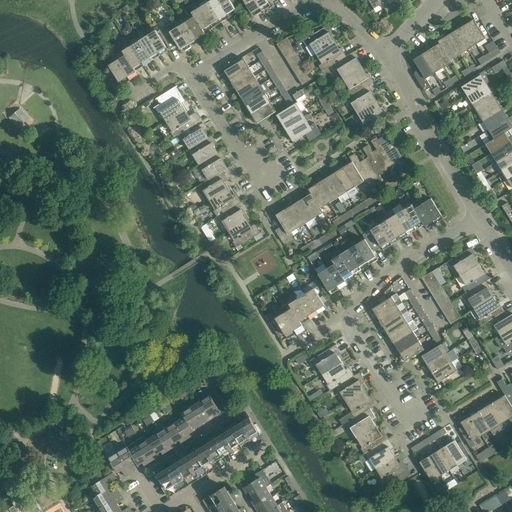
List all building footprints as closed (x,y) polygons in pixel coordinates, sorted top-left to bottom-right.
[(216,26),(221,22),(207,0),(200,0),(197,2),(213,28),(213,27),(211,24),(214,22),(216,26)] [(224,21),(229,17),(218,0),(207,0),(221,22),(219,19),(222,17),(224,21)] [(235,9),(230,0),(218,0),(229,17),(227,14),(230,12),(232,15),(237,12),(235,9)] [(262,11),(254,0),(242,0),(245,4),(240,7),(245,15),(250,11),(253,16),(262,11)] [(254,0),(262,11),(260,7),(262,6),(265,9),(270,6),(268,2),(266,0),(254,0)] [(368,0),(373,8),(379,5),(380,7),(384,4),(381,0),(361,0),(363,3),(368,0)] [(197,2),(188,8),(194,17),(195,17),(202,29),(203,29),(205,32),(213,28),(197,2)] [(195,17),(194,17),(187,22),(199,42),(197,39),(200,37),(202,40),(207,37),(205,33),(206,33),(205,32),(203,29),(202,29),(195,17)] [(474,20),(465,25),(477,44),(486,39),(474,20)] [(181,49),(184,47),(186,50),(191,47),(178,27),(175,22),(159,31),(170,50),(178,45),(183,52),(181,49)] [(194,45),(199,42),(187,22),(178,27),(191,47),(189,44),(192,42),(194,45)] [(303,33),(296,38),(297,38),(300,43),(302,42),(303,41),(307,46),(305,47),(311,57),(316,54),(335,42),(331,36),(333,34),(328,26),(329,25),(328,25),(317,32),(315,29),(303,33)] [(468,49),(477,44),(465,25),(456,31),(468,49)] [(156,30),(147,35),(160,56),(158,52),(160,50),(163,54),(168,50),(166,47),(156,30)] [(459,55),(468,49),(456,31),(447,36),(459,55)] [(154,59),(160,56),(147,35),(139,41),(152,61),(150,57),(152,56),(154,59)] [(450,60),(451,60),(459,55),(447,36),(438,41),(440,44),(440,43),(450,60)] [(288,37),(277,44),(280,49),(291,42),(288,37)] [(139,41),(131,46),(143,66),(144,66),(141,62),(144,61),(146,64),(152,61),(139,41)] [(294,47),(291,42),(280,49),(283,54),(294,47)] [(335,42),(316,54),(322,63),(318,65),(322,71),(320,71),(321,72),(323,71),(330,67),(330,66),(346,56),(341,47),(339,48),(335,42)] [(440,43),(440,44),(431,49),(443,68),(452,62),(451,60),(450,60),(440,43)] [(122,51),(123,52),(125,55),(133,67),(136,66),(138,69),(143,66),(131,46),(122,51)] [(294,47),(283,54),(286,59),(297,52),(294,47)] [(434,73),(443,68),(431,49),(430,47),(427,49),(428,51),(422,54),(434,73)] [(487,61),(499,53),(500,52),(497,47),(484,56),(487,61)] [(337,70),(343,79),(362,67),(358,61),(360,60),(355,51),(356,51),(356,50),(346,56),(330,66),(330,67),(333,72),(337,70)] [(125,55),(123,52),(122,51),(118,54),(118,55),(115,57),(117,60),(130,80),(128,77),(130,75),(133,78),(138,75),(136,72),(133,67),(125,55)] [(261,60),(266,57),(262,51),(257,54),(261,60)] [(300,58),(297,52),(286,59),(289,64),(300,58)] [(434,73),(422,54),(421,52),(418,54),(419,56),(413,60),(419,69),(415,71),(414,72),(414,73),(414,74),(414,75),(424,91),(431,86),(426,78),(434,73)] [(481,64),(487,61),(484,56),(478,59),(481,64)] [(265,66),(270,63),(266,57),(261,60),(265,66)] [(230,79),(249,67),(243,58),(224,70),(230,79)] [(304,63),(300,58),(289,64),(292,69),(304,63)] [(124,84),(130,80),(117,60),(109,65),(119,82),(122,80),(124,84)] [(506,66),(503,60),(487,70),(489,73),(493,74),(506,66)] [(304,63),(292,69),(296,75),(307,68),(304,63)] [(471,73),(477,69),(474,64),(468,68),(471,73)] [(230,79),(228,81),(230,83),(232,82),(236,88),(255,76),(249,67),(230,79)] [(362,67),(343,79),(349,89),(345,91),(348,97),(349,97),(368,85),(369,85),(375,81),(375,80),(373,81),(368,73),(366,74),(362,67)] [(272,77),(277,74),(273,68),(268,71),(272,77)] [(310,73),(307,68),(296,75),(299,80),(310,73)] [(465,77),(471,73),(468,68),(462,72),(465,77)] [(321,72),(317,74),(318,75),(320,79),(326,76),(323,71),(321,72)] [(467,95),(486,83),(489,82),(486,78),(487,78),(483,71),(479,74),(479,75),(462,86),(467,95)] [(313,78),(310,73),(299,80),(302,85),(313,78)] [(276,83),(280,80),(277,74),(272,77),(276,83)] [(450,79),(453,84),(459,80),(456,75),(450,79)] [(260,85),(255,76),(236,88),(241,97),(260,85)] [(447,88),(453,84),(450,79),(444,83),(447,88)] [(467,95),(473,104),(492,92),(494,90),(491,86),(489,88),(486,83),(467,95)] [(167,121),(185,109),(181,103),(183,102),(180,99),(182,97),(176,87),(177,86),(177,85),(156,99),(157,99),(160,103),(153,108),(154,108),(155,108),(158,113),(160,111),(167,121)] [(241,97),(239,98),(241,101),(243,99),(247,105),(265,94),(260,85),(241,97)] [(352,103),(358,113),(376,101),(372,95),(374,93),(369,85),(368,85),(349,97),(348,97),(343,100),(343,101),(345,100),(348,105),(352,103)] [(283,95),(288,92),(284,86),(279,89),(283,95)] [(432,90),(435,95),(441,91),(438,86),(432,90)] [(282,124),(301,112),(306,109),(301,100),(306,97),(302,90),(293,95),(297,102),(275,116),(277,119),(279,118),(282,124)] [(291,98),(291,96),(288,92),(283,95),(286,101),(291,98)] [(497,101),(492,92),(473,104),(478,112),(497,101)] [(248,108),(252,114),(271,102),(265,94),(247,105),(244,107),(246,110),(248,108)] [(322,103),(325,109),(330,106),(327,100),(322,103)] [(450,105),(447,100),(440,104),(443,109),(450,105)] [(380,108),(376,101),(358,113),(364,122),(360,125),(363,130),(362,131),(389,115),(388,114),(387,115),(382,106),(380,108)] [(483,121),(502,109),(497,101),(478,112),(483,121)] [(253,117),(254,117),(257,123),(276,111),(271,102),(252,114),(250,115),(251,117),(253,117)] [(342,102),(336,105),(339,110),(345,106),(342,102)] [(334,112),(330,106),(325,109),(329,115),(334,112)] [(11,119),(17,126),(23,120),(20,116),(23,114),(18,109),(13,113),(15,116),(11,119)] [(172,138),(173,138),(204,119),(202,120),(202,119),(199,114),(197,116),(195,112),(189,116),(185,109),(167,121),(172,131),(170,132),(174,137),(172,138)] [(483,121),(489,130),(508,118),(502,109),(483,121)] [(307,121),(313,117),(310,113),(304,117),(301,112),(282,124),(280,125),(282,128),(284,127),(288,132),(307,121)] [(489,130),(485,132),(490,141),(509,130),(511,127),(511,115),(508,118),(489,130)] [(204,119),(173,138),(173,139),(178,135),(182,141),(184,139),(190,149),(186,151),(213,134),(208,137),(204,131),(206,130),(204,127),(206,125),(203,120),(204,119)] [(307,121),(288,132),(286,134),(287,137),(289,135),(293,141),(305,134),(310,141),(321,134),(315,123),(310,126),(307,121)] [(402,157),(385,130),(380,133),(385,142),(381,144),(393,165),(397,162),(396,160),(402,157)] [(511,135),(509,130),(490,141),(486,143),(491,153),(511,139),(511,135)] [(214,135),(213,134),(186,151),(187,151),(188,151),(191,156),(193,155),(199,164),(196,166),(223,149),(218,152),(214,146),(215,145),(213,142),(215,141),(212,136),(214,135)] [(388,168),(393,165),(381,144),(377,137),(371,141),(377,149),(373,152),(385,172),(389,170),(388,168)] [(497,161),(511,151),(511,139),(491,153),(497,161)] [(380,175),(385,172),(373,152),(368,145),(363,148),(368,157),(364,159),(377,180),(381,177),(380,175)] [(223,150),(223,149),(196,166),(196,167),(197,166),(201,171),(203,170),(209,179),(222,171),(223,171),(230,167),(229,166),(227,167),(223,161),(225,161),(223,157),(225,156),(222,151),(223,150)] [(502,170),(511,163),(511,151),(497,161),(502,170)] [(373,182),(377,180),(364,159),(360,162),(355,153),(349,157),(352,162),(353,162),(364,181),(366,184),(372,180),(373,182)] [(352,162),(343,167),(355,186),(364,181),(353,162),(352,162)] [(511,163),(502,170),(507,179),(511,175),(511,163)] [(347,192),(355,186),(343,167),(335,173),(347,192)] [(226,176),(223,171),(222,171),(209,179),(197,187),(198,187),(202,192),(204,190),(210,200),(228,188),(224,182),(226,181),(224,178),(226,176)] [(335,173),(326,178),(338,197),(347,192),(335,173)] [(329,202),(338,197),(326,178),(325,176),(317,181),(318,183),(317,183),(329,202)] [(309,189),(321,208),(329,202),(317,183),(318,183),(317,181),(313,183),(315,185),(309,189)] [(412,187),(409,182),(404,185),(407,190),(412,187)] [(228,188),(210,200),(216,210),(214,211),(217,216),(215,217),(216,217),(243,201),(243,200),(241,201),(238,196),(236,197),(234,194),(232,195),(228,188)] [(321,208),(309,189),(308,189),(309,190),(306,191),(308,195),(303,199),(302,199),(314,218),(323,212),(321,208)] [(393,192),(385,197),(386,198),(386,199),(388,202),(389,204),(397,199),(396,197),(395,195),(393,192)] [(305,223),(314,218),(302,199),(303,199),(301,196),(298,198),(300,200),(294,204),(305,223)] [(377,201),(374,196),(368,200),(371,205),(377,201)] [(431,198),(423,203),(435,224),(435,223),(433,220),(436,218),(438,222),(444,218),(441,215),(442,215),(431,198)] [(420,199),(412,204),(415,208),(414,208),(422,221),(424,225),(427,229),(435,224),(423,203),(420,199)] [(223,221),(229,231),(247,219),(243,213),(245,212),(243,208),(245,207),(242,202),(243,201),(216,217),(216,218),(217,217),(221,222),(223,221)] [(340,201),(335,204),(341,213),(346,210),(340,201)] [(297,228),(305,223),(294,204),(292,202),(290,203),(291,206),(285,209),(285,210),(297,228)] [(511,210),(507,202),(502,206),(511,222),(511,210)] [(359,212),(365,208),(362,203),(356,207),(359,212)] [(412,204),(404,209),(416,229),(414,226),(417,224),(419,228),(424,225),(422,221),(414,208),(415,208),(412,204)] [(288,234),(297,228),(285,210),(285,209),(284,207),(281,209),(282,211),(276,215),(283,226),(276,230),(283,242),(290,237),(288,234)] [(353,216),(359,212),(356,207),(350,211),(353,216)] [(411,233),(416,229),(404,209),(395,214),(408,235),(408,234),(406,231),(409,229),(411,233)] [(350,217),(347,212),(339,218),(342,223),(350,217)] [(395,243),(400,240),(387,219),(383,213),(375,218),(379,224),(392,245),(392,244),(390,241),(393,239),(395,243)] [(395,214),(387,219),(400,240),(400,239),(398,236),(401,234),(403,238),(408,235),(395,214)] [(342,223),(339,218),(333,221),(336,226),(342,223)] [(251,225),(247,219),(229,231),(235,240),(233,242),(236,247),(235,248),(236,247),(238,250),(242,247),(241,245),(262,231),(260,232),(257,227),(255,228),(253,225),(251,225)] [(355,223),(352,219),(344,224),(346,228),(355,223)] [(384,245),(386,248),(392,245),(379,224),(363,235),(365,239),(373,252),(384,245)] [(343,225),(337,229),(340,234),(346,230),(343,225)] [(328,240),(337,235),(334,230),(325,235),(328,240)] [(328,240),(325,235),(319,239),(322,244),(328,240)] [(365,239),(357,244),(369,264),(367,261),(370,259),(372,263),(378,259),(376,256),(373,252),(365,239)] [(307,245),(310,250),(316,246),(313,241),(307,245)] [(364,268),(369,264),(357,244),(348,249),(361,269),(359,266),(362,264),(364,268)] [(304,254),(310,250),(307,245),(301,249),(304,254)] [(454,266),(460,275),(479,264),(474,257),(476,256),(471,248),(472,247),(472,246),(445,263),(446,263),(447,263),(450,268),(454,266)] [(260,275),(279,263),(269,247),(250,260),(260,275)] [(337,249),(329,254),(345,280),(346,280),(343,276),(345,274),(348,278),(353,274),(340,254),(337,249)] [(356,273),(361,269),(348,249),(340,254),(353,274),(351,271),(354,269),(356,273)] [(317,252),(308,257),(311,262),(320,257),(317,252)] [(347,284),(345,280),(329,254),(328,254),(334,264),(327,269),(339,289),(337,285),(340,284),(342,287),(347,284)] [(482,270),(479,264),(460,275),(466,285),(462,287),(465,293),(466,293),(485,281),(491,277),(491,276),(489,277),(484,269),(482,270)] [(318,274),(328,291),(332,289),(334,292),(339,289),(327,269),(318,274)] [(421,278),(425,283),(435,277),(431,271),(421,278)] [(425,283),(428,288),(438,282),(435,277),(425,283)] [(443,278),(438,281),(441,287),(446,284),(443,278)] [(317,287),(314,281),(303,288),(302,288),(305,294),(318,314),(316,310),(319,309),(321,312),(327,309),(317,293),(320,291),(317,287),(318,287),(317,286),(317,287)] [(490,290),(485,281),(466,293),(465,293),(460,296),(460,297),(461,296),(464,301),(468,299),(474,309),(493,297),(489,291),(490,290)] [(438,282),(428,288),(431,293),(441,287),(438,282)] [(431,293),(434,298),(444,292),(441,287),(431,293)] [(409,298),(414,295),(410,289),(405,292),(409,298)] [(434,298),(437,303),(447,297),(444,292),(434,298)] [(370,309),(372,313),(374,312),(378,317),(397,306),(402,302),(396,293),(386,299),(384,296),(378,299),(380,303),(370,309)] [(305,294),(297,299),(310,319),(308,315),(311,314),(313,317),(318,314),(305,294)] [(300,321),(300,320),(302,319),(305,322),(310,319),(297,299),(295,295),(287,301),(288,303),(291,308),(292,308),(300,321)] [(417,301),(414,295),(409,298),(412,304),(417,301)] [(447,297),(437,303),(440,308),(451,302),(447,297)] [(497,304),(493,297),(474,309),(480,318),(476,321),(480,326),(478,326),(479,327),(487,322),(504,311),(498,303),(497,304)] [(440,308),(443,314),(454,307),(451,302),(440,308)] [(280,308),(296,333),(294,330),(297,328),(299,332),(305,328),(302,325),(303,325),(300,320),(300,321),(292,308),(291,308),(288,303),(280,308)] [(291,337),(296,333),(280,308),(279,306),(279,307),(280,308),(267,316),(266,315),(265,315),(279,337),(284,334),(285,335),(289,333),(291,337)] [(380,320),(383,326),(402,314),(407,311),(405,308),(400,311),(397,306),(378,317),(376,318),(378,321),(380,320)] [(419,316),(424,312),(421,306),(416,310),(419,316)] [(494,325),(500,335),(511,327),(511,308),(511,307),(511,306),(504,311),(487,322),(491,328),(494,325)] [(443,314),(447,319),(457,312),(454,307),(443,314)] [(428,318),(424,312),(419,316),(423,321),(428,318)] [(457,312),(447,319),(450,324),(460,318),(457,312)] [(408,323),(402,314),(383,326),(389,335),(408,323)] [(413,332),(408,323),(389,335),(394,343),(413,332)] [(430,333),(435,330),(431,324),(426,327),(430,333)] [(466,336),(471,333),(468,327),(463,330),(466,336)] [(511,327),(500,335),(495,338),(501,348),(503,347),(506,352),(505,353),(511,349),(511,327)] [(439,336),(435,330),(430,333),(434,339),(439,336)] [(396,347),(399,352),(418,340),(413,332),(394,343),(392,345),(394,348),(396,347)] [(474,348),(479,345),(475,339),(470,342),(474,348)] [(424,349),(418,340),(399,352),(405,361),(424,349)] [(322,374),(341,362),(337,356),(340,354),(335,346),(337,345),(336,344),(309,361),(310,361),(311,361),(314,366),(316,364),(322,374)] [(424,359),(427,364),(446,353),(441,344),(419,357),(422,360),(424,359)] [(477,354),(482,351),(479,345),(474,348),(477,354)] [(427,364),(433,373),(452,362),(446,353),(427,364)] [(491,359),(497,368),(503,364),(497,355),(491,359)] [(301,356),(295,360),(298,365),(304,361),(301,356)] [(341,362),(322,374),(328,384),(326,385),(330,390),(328,391),(329,392),(335,388),(335,387),(354,376),(354,375),(348,367),(345,369),(341,362)] [(457,370),(452,362),(433,373),(438,382),(443,379),(447,384),(463,374),(460,368),(457,370)] [(341,392),(347,401),(365,390),(361,383),(365,381),(359,373),(361,372),(360,371),(354,375),(354,376),(335,387),(335,388),(339,393),(341,392)] [(502,378),(496,381),(505,395),(511,406),(511,385),(511,384),(507,387),(502,378)] [(442,406),(465,392),(461,385),(438,398),(442,406)] [(196,393),(200,401),(209,415),(213,412),(215,415),(220,411),(210,394),(205,397),(201,390),(196,393)] [(370,409),(380,402),(379,402),(378,403),(373,394),(369,396),(365,390),(347,401),(353,411),(341,418),(344,424),(354,418),(370,408),(370,409)] [(315,393),(308,397),(311,401),(318,397),(315,393)] [(511,406),(505,395),(496,400),(508,419),(509,418),(510,421),(511,421),(511,406)] [(499,425),(508,419),(496,400),(487,406),(499,425)] [(191,406),(202,423),(207,420),(205,417),(209,415),(200,401),(191,406)] [(182,412),(184,416),(193,430),(194,430),(191,426),(195,424),(197,426),(202,423),(191,406),(182,412)] [(487,406),(479,411),(490,430),(493,435),(502,430),(499,425),(487,406)] [(351,428),(357,438),(376,426),(372,420),(375,418),(370,409),(370,408),(354,418),(344,424),(345,425),(346,424),(349,429),(351,428)] [(479,411),(470,416),(482,435),(490,430),(479,411)] [(248,414),(243,417),(242,417),(244,420),(240,423),(251,440),(252,439),(251,436),(258,431),(248,414)] [(186,439),(191,435),(189,433),(193,430),(184,416),(175,422),(186,439)] [(475,444),(473,441),(482,435),(470,416),(461,422),(464,427),(460,430),(471,447),(475,444)] [(163,423),(175,442),(179,439),(181,442),(186,439),(175,422),(172,417),(163,423)] [(242,446),(251,440),(240,423),(236,425),(234,422),(229,426),(242,446)] [(167,450),(172,447),(171,444),(175,442),(163,423),(154,429),(167,450)] [(222,434),(232,451),(242,446),(229,426),(224,429),(226,432),(222,434)] [(363,455),(389,439),(383,430),(380,433),(376,426),(357,438),(363,447),(361,448),(364,454),(363,455)] [(446,433),(443,428),(437,431),(440,436),(446,433)] [(162,453),(167,450),(154,429),(145,435),(157,453),(161,451),(162,453)] [(438,438),(434,433),(429,437),(432,442),(438,438)] [(223,457),(232,451),(222,434),(218,437),(216,434),(211,437),(223,457)] [(149,462),(154,458),(152,456),(157,453),(145,435),(136,441),(149,462)] [(503,445),(509,441),(506,436),(500,440),(503,445)] [(203,445),(214,463),(223,457),(211,437),(206,440),(207,443),(203,445)] [(432,442),(429,437),(422,441),(426,445),(432,442)] [(458,445),(454,438),(449,440),(450,443),(446,445),(458,464),(467,459),(465,456),(469,454),(462,442),(458,445)] [(370,458),(376,468),(395,457),(391,450),(394,448),(389,439),(363,455),(360,457),(363,463),(370,458)] [(126,446),(138,465),(142,462),(144,465),(149,462),(136,441),(126,446)] [(458,464),(446,445),(445,443),(440,446),(441,448),(437,451),(449,470),(458,464)] [(420,449),(417,444),(411,448),(414,453),(420,449)] [(205,468),(214,463),(203,445),(199,448),(197,445),(192,449),(205,468)] [(493,445),(489,447),(490,449),(492,452),(493,454),(497,452),(493,445)] [(117,452),(130,473),(136,470),(131,463),(135,461),(138,465),(126,446),(117,452)] [(489,447),(483,451),(484,453),(487,458),(493,454),(492,452),(490,449),(489,447)] [(205,468),(192,449),(187,452),(189,454),(185,457),(194,471),(195,470),(197,473),(205,468)] [(449,470),(437,451),(429,456),(440,475),(449,470)] [(117,472),(121,469),(125,476),(130,473),(117,452),(108,458),(117,472)] [(424,459),(420,462),(431,481),(440,475),(429,456),(427,454),(423,457),(424,459)] [(184,477),(194,471),(185,457),(181,459),(179,457),(174,460),(184,477)] [(380,479),(387,490),(412,474),(412,473),(411,474),(402,461),(399,463),(395,457),(376,468),(382,477),(380,479)] [(166,468),(175,483),(184,477),(174,460),(169,463),(170,466),(166,468)] [(166,489),(175,483),(166,468),(162,471),(161,468),(155,472),(166,489)] [(248,484),(243,487),(246,492),(247,493),(249,491),(252,495),(266,486),(271,483),(262,469),(245,480),(248,484)] [(113,472),(88,487),(94,497),(112,486),(110,482),(116,478),(113,472)] [(94,497),(100,506),(120,493),(117,488),(111,492),(108,489),(113,486),(112,486),(94,497)] [(233,494),(230,489),(227,490),(225,486),(208,496),(214,506),(233,494)] [(272,495),(266,486),(252,495),(254,499),(252,501),(255,506),(272,495)] [(376,488),(367,493),(371,499),(379,494),(376,488)] [(100,506),(103,511),(110,511),(119,506),(117,502),(123,498),(120,493),(100,506)] [(214,506),(217,511),(224,511),(236,505),(234,501),(236,499),(233,494),(214,506)] [(255,506),(258,511),(261,509),(262,511),(265,511),(277,505),(272,495),(255,506)] [(484,511),(489,511),(502,504),(496,495),(480,505),(484,511)] [(282,502),(277,505),(265,511),(285,511),(288,511),(282,502)]
